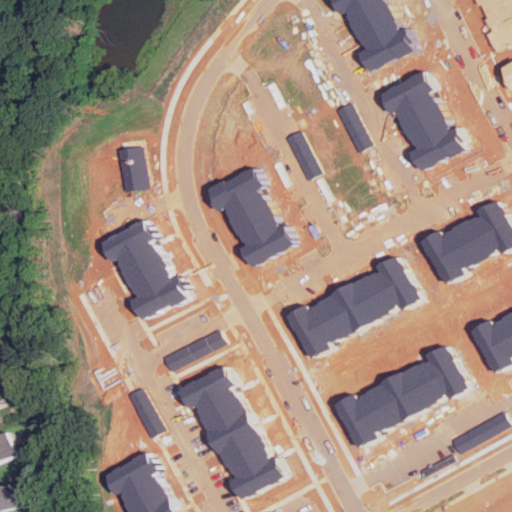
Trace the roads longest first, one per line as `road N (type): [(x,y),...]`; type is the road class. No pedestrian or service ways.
road 1 (residential): [(351,511),(193,212),(185,171),(193,102),(269,0)]
road 2 (residential): [(413,511),(511,458),(448,0)]
road 3 (residential): [(244,310),(277,299),(511,163)]
road 4 (residential): [(308,0),(432,210)]
road 5 (residential): [(229,47),(353,255)]
